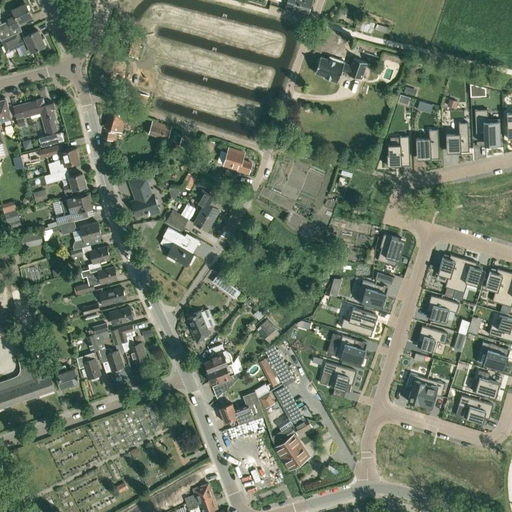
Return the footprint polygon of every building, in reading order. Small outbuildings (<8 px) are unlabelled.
[(286,9),(296,12),(300,0),(287,0),(285,9),(286,9)] [(300,0),(296,12),(308,16),(312,0),(300,0)] [(0,38),(0,40),(20,31),(18,26),(20,25),(19,22),(32,16),(26,3),(12,10),(15,15),(8,19),(9,20),(0,24),(0,38)] [(371,34),(375,23),(369,21),(368,23),(365,22),(365,19),(358,17),(354,28),(371,34)] [(375,29),(390,34),(392,28),(376,23),(375,29)] [(45,45),(38,29),(24,36),(22,31),(2,40),(7,51),(27,42),(31,51),(45,45)] [(138,36),(131,34),(124,54),(132,56),(133,52),(136,53),(138,48),(134,47),(138,36)] [(324,78),(337,82),(342,70),(348,72),(348,73),(361,78),(367,62),(353,57),(351,65),(344,63),(345,61),(329,56),(328,59),(320,56),(320,58),(318,59),(316,62),(318,64),(315,72),(324,76),(324,78)] [(124,62),(108,58),(104,77),(115,79),(117,72),(121,73),(124,62)] [(398,102),(405,104),(408,96),(400,94),(398,102)] [(64,141),(62,132),(60,132),(54,110),(56,109),(54,102),(45,104),(44,98),(13,106),(18,126),(25,124),(23,117),(40,113),(46,136),(39,138),(41,147),(64,141)] [(7,99),(0,100),(0,120),(5,119),(7,126),(13,125),(11,117),(7,99)] [(107,131),(106,130),(104,138),(114,141),(116,134),(115,133),(116,130),(122,132),(128,112),(111,107),(106,127),(108,128),(107,131)] [(488,109),(475,109),(475,133),(483,133),(484,145),(500,144),(499,118),(488,119),(488,109)] [(168,139),(171,127),(152,121),(149,133),(168,139)] [(459,133),(446,133),(446,149),(446,152),(454,152),(469,151),(468,122),(458,122),(459,133)] [(429,137),(416,138),(417,159),(439,158),(438,129),(429,129),(429,137)] [(388,153),(387,153),(387,162),(387,166),(395,165),(410,165),(409,135),(399,136),(400,144),(390,144),(388,144),(388,153)] [(26,149),(33,145),(30,138),(22,141),(26,149)] [(206,152),(207,153),(211,154),(214,143),(208,142),(206,152)] [(62,152),(63,158),(62,158),(54,160),(55,161),(48,163),(51,173),(58,171),(67,169),(66,165),(79,161),(76,148),(64,151),(62,143),(29,152),(32,162),(42,159),(42,158),(60,153),(62,152)] [(239,170),(249,173),(252,162),(242,160),(244,152),(229,148),(224,165),(239,169),(239,170)] [(50,174),(44,175),(45,176),(46,183),(47,183),(60,179),(58,171),(51,173),(50,174)] [(187,172),(182,185),(192,188),(196,175),(187,172)] [(70,177),(69,177),(71,184),(64,186),(66,192),(86,186),(82,173),(70,177)] [(150,213),(150,214),(159,211),(153,194),(152,195),(146,178),(131,180),(130,181),(136,200),(132,201),(137,216),(147,212),(148,213),(150,213)] [(36,201),(47,197),(45,188),(33,191),(36,201)] [(219,208),(223,201),(202,190),(195,202),(198,204),(196,208),(200,211),(214,218),(219,208)] [(49,228),(58,225),(89,217),(87,209),(92,208),(89,193),(59,201),(62,212),(58,214),(58,216),(56,217),(57,221),(48,224),(49,228)] [(194,222),(207,230),(214,218),(200,211),(196,208),(187,203),(180,214),(188,219),(190,219),(194,222)] [(5,213),(8,223),(20,220),(17,209),(5,213)] [(188,219),(180,214),(172,210),(166,221),(182,230),(188,219)] [(453,226),(456,218),(447,215),(444,224),(453,226)] [(97,221),(80,226),(76,227),(74,221),(60,225),(62,234),(73,231),(75,241),(74,241),(72,246),(73,249),(78,247),(79,248),(82,247),(101,241),(100,237),(101,237),(97,221)] [(168,226),(163,236),(174,242),(167,254),(168,255),(167,257),(174,261),(176,259),(187,266),(188,263),(191,264),(196,256),(193,254),(194,253),(186,249),(188,246),(186,245),(189,238),(168,226)] [(40,231),(16,237),(19,249),(43,243),(40,231)] [(405,240),(384,234),(380,247),(381,247),(377,260),(386,262),(388,257),(399,260),(405,240)] [(94,263),(88,264),(90,269),(90,268),(101,265),(100,261),(110,259),(106,246),(90,250),(94,263)] [(78,247),(73,249),(70,250),(72,257),(84,254),(84,253),(82,247),(79,248),(78,247)] [(454,289),(464,258),(450,254),(449,258),(443,256),(437,273),(448,276),(445,286),(454,289)] [(477,262),(464,258),(454,289),(464,292),(467,282),(477,285),(482,268),(476,266),(477,262)] [(102,268),(101,265),(90,268),(90,269),(81,271),(83,277),(99,273),(100,279),(96,280),(97,285),(118,279),(117,276),(118,274),(117,270),(115,269),(114,266),(102,269),(102,268)] [(502,303),(511,272),(497,268),(496,272),(490,271),(485,287),(495,290),(492,300),(502,303)] [(375,278),(382,281),(384,274),(377,272),(375,278)] [(511,272),(502,303),(511,306),(511,303),(511,272)] [(376,284),(363,280),(356,300),(381,308),(386,293),(374,290),(376,284)] [(78,293),(95,289),(93,281),(76,285),(78,293)] [(227,282),(222,288),(234,297),(239,291),(227,282)] [(122,286),(100,292),(103,303),(109,301),(109,303),(125,299),(122,286)] [(448,287),(446,295),(452,297),(454,289),(448,287)] [(449,302),(430,296),(424,318),(450,326),(452,317),(445,314),(449,302)] [(84,314),(100,310),(98,303),(82,307),(84,314)] [(500,310),(509,313),(510,311),(507,310),(508,305),(502,303),(500,311),(500,310)] [(110,313),(109,315),(109,316),(110,318),(112,319),(112,320),(116,319),(117,323),(133,319),(132,316),(134,314),(133,310),(131,309),(130,306),(110,311),(110,313)] [(343,318),(341,327),(371,336),(375,322),(378,314),(375,314),(353,307),(349,319),(343,318)] [(207,334),(210,333),(208,327),(210,326),(203,310),(201,311),(201,309),(192,313),(193,315),(189,317),(195,333),(194,334),(197,343),(198,343),(204,340),(205,340),(208,336),(207,334)] [(254,314),(259,319),(264,315),(259,309),(254,314)] [(491,324),(489,334),(511,340),(511,325),(511,326),(511,324),(511,319),(499,315),(496,325),(491,324)] [(260,325),(262,328),(259,331),(270,342),(279,333),(275,329),(266,319),(260,325)] [(462,320),(459,331),(466,333),(469,322),(462,320)] [(106,322),(93,326),(95,334),(109,330),(106,322)] [(117,329),(122,342),(125,351),(131,349),(135,362),(147,358),(142,342),(135,344),(132,336),(135,335),(132,324),(117,329)] [(478,327),(470,325),(469,330),(476,333),(478,327)] [(415,348),(438,355),(441,345),(434,343),(438,331),(426,327),(424,335),(419,333),(415,348)] [(122,342),(117,329),(111,331),(115,344),(122,342)] [(92,352),(98,350),(95,340),(93,334),(86,336),(92,352)] [(336,356),(361,364),(363,354),(365,349),(363,348),(353,345),(355,339),(342,335),(336,356)] [(465,338),(458,335),(454,349),(461,351),(465,338)] [(98,350),(99,350),(103,362),(106,372),(111,370),(112,370),(115,369),(115,370),(117,371),(121,370),(121,368),(121,367),(124,366),(119,349),(112,352),(111,348),(109,347),(106,349),(105,348),(102,338),(95,340),(98,350)] [(483,341),(476,361),(483,364),(504,370),(506,360),(508,355),(506,354),(507,348),(489,343),(483,341)] [(273,343),(272,344),(265,350),(268,356),(273,366),(283,383),(293,377),(273,343)] [(213,359),(205,362),(209,371),(207,372),(207,373),(231,363),(233,362),(229,352),(225,350),(222,344),(209,349),(213,359)] [(0,408),(55,390),(50,375),(43,377),(33,348),(23,352),(27,365),(22,366),(23,375),(0,383),(0,408)] [(55,368),(56,374),(61,388),(69,385),(70,388),(78,385),(78,382),(79,382),(74,368),(67,370),(65,364),(60,366),(55,350),(45,353),(50,370),(55,368)] [(99,374),(101,374),(96,357),(95,358),(93,352),(81,356),(76,358),(79,366),(84,364),(85,368),(83,369),(85,376),(87,375),(88,378),(93,376),(94,379),(100,377),(99,374)] [(414,359),(423,362),(425,356),(415,353),(414,359)] [(268,356),(259,361),(264,371),(273,366),(268,356)] [(325,361),(322,371),(323,371),(332,374),(329,385),(335,387),(345,390),(348,383),(351,384),(352,384),(356,370),(325,361)] [(220,383),(223,392),(240,374),(239,371),(235,372),(231,363),(207,373),(211,383),(216,381),(217,384),(220,383)] [(479,370),(473,390),(495,397),(498,388),(500,382),(498,382),(488,379),(490,373),(479,370)] [(410,372),(406,386),(411,387),(407,401),(419,404),(427,378),(410,372)] [(427,378),(419,404),(431,408),(435,395),(441,396),(445,383),(427,378)] [(277,397),(288,391),(284,386),(274,391),(277,397)] [(235,410),(232,403),(219,408),(225,422),(237,417),(240,424),(253,419),(264,416),(257,398),(258,397),(255,390),(242,395),(246,405),(235,410)] [(291,397),(288,391),(277,397),(281,403),(291,397)] [(275,402),(270,392),(260,398),(265,408),(275,402)] [(458,405),(455,415),(466,418),(482,423),(484,417),(488,418),(489,418),(493,404),(461,394),(458,405)] [(284,409),(294,403),(291,397),(281,403),(284,409)] [(297,409),(294,403),(284,409),(287,415),(297,409)] [(290,420),(301,415),(297,409),(287,415),(290,420)] [(294,426),(304,420),(301,415),(290,420),(291,422),(294,426)] [(307,419),(304,420),(294,426),(297,432),(298,433),(311,426),(307,419)] [(297,432),(294,426),(291,422),(270,437),(277,446),(275,447),(289,469),(309,456),(295,434),(297,432)] [(125,482),(120,483),(115,485),(119,492),(128,488),(125,482)] [(212,494),(208,483),(193,488),(195,493),(184,497),(186,504),(212,494)] [(156,504),(159,511),(185,502),(181,494),(156,504)] [(212,494),(186,504),(188,509),(199,505),(201,511),(216,505),(212,494)]
